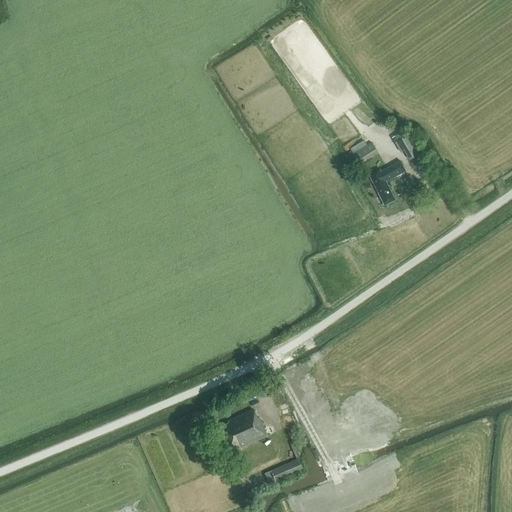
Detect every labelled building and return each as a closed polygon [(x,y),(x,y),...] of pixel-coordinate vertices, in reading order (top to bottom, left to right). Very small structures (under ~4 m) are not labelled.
[(411,133),(407,135),(404,131),(395,136),(398,141),(395,142),(401,152),(405,150),(408,157),(410,160),(421,154),(420,151),(411,133)] [(378,153),(372,143),(354,154),(360,164),(378,153)] [(386,181),(404,172),(399,163),(382,172),(381,169),(370,174),(385,205),(396,200),(386,181)] [(288,408),(286,402),(279,405),(281,411),(288,408)] [(231,453),(268,435),(259,417),(258,418),(254,409),(228,421),(229,423),(218,428),(231,453)] [(276,482),(303,470),(298,458),(270,470),(276,482)]
